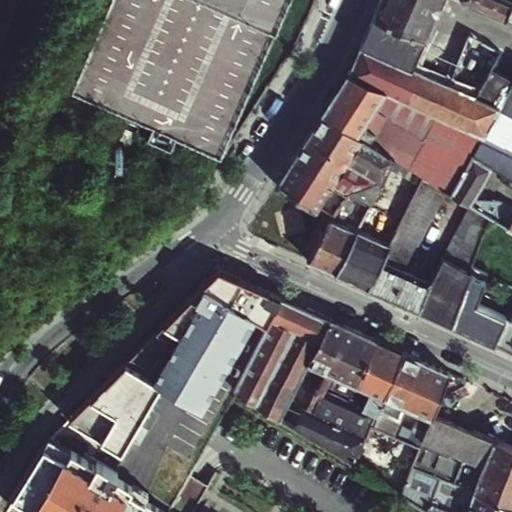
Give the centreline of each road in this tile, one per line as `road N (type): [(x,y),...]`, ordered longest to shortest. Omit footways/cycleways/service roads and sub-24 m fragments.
road 1 (residential): [(511,369),(241,247),(214,223)]
road 2 (tertiary): [(214,223),(51,338),(0,402)]
road 3 (tertiary): [(352,0),(251,178),(214,223)]
